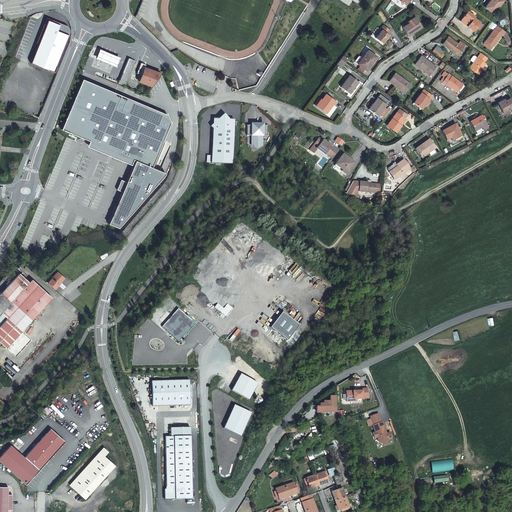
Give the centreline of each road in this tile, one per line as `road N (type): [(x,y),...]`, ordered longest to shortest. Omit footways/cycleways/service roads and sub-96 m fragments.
road 1 (tertiary): [(511,304),(341,376),(288,418),(230,511)]
road 2 (residential): [(159,214),(114,273),(101,325),(105,364),(145,476),(146,511)]
road 3 (residential): [(347,129),(375,148),(395,148),(511,76)]
road 4 (residential): [(347,129),(349,111),(383,66),(436,32),(454,0)]
road 5 (residential): [(189,105),(250,98),(347,129)]
road 6 (secondary): [(26,190),(73,53)]
road 7 (unclassified): [(223,511),(210,478),(204,377)]
